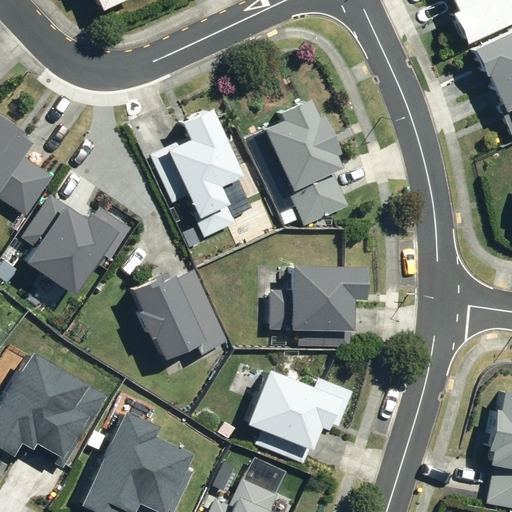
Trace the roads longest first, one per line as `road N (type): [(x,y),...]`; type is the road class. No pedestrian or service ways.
road 1 (residential): [(286,0),(151,61),(106,71),(58,54),(4,0)]
road 2 (residential): [(362,0),(425,160),(436,300)]
road 3 (residential): [(436,300),(427,375),(382,511)]
